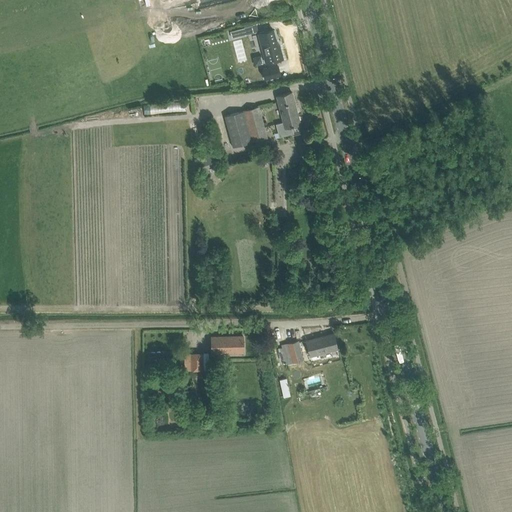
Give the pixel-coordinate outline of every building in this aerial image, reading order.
[(234,29),(247,26),(246,18),(233,21),(234,29)] [(263,32),(258,34),(261,43),(266,63),(268,62),(273,61),(283,58),(281,49),(279,50),(273,30),(263,32)] [(278,65),(262,69),(264,79),(280,75),(278,65)] [(294,133),(292,126),(300,124),(292,92),(276,96),(283,121),(275,123),(279,137),(294,133)] [(259,107),(225,116),(233,147),(267,138),(259,107)] [(210,154),(202,156),(204,165),(213,163),(212,160),(210,154)] [(306,340),(310,356),(338,349),(333,333),(306,340)] [(211,353),(243,352),(243,336),(211,336),(211,353)] [(287,364),(303,360),(298,340),(282,344),(283,348),(277,349),(280,361),(285,359),(287,364)] [(191,354),(191,370),(203,369),(202,353),(191,354)]
